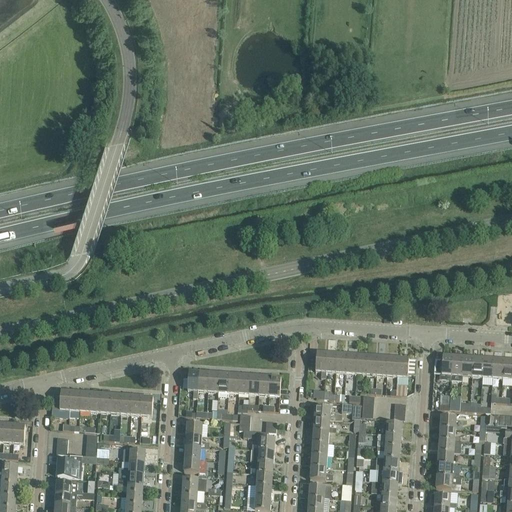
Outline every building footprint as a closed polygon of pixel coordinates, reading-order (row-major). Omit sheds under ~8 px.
[(321,380),(325,380),(327,355),(317,354),(316,373),(322,373),(321,380)] [(327,355),(325,380),(326,380),(326,374),(336,375),(337,356),(327,355)] [(336,375),(346,375),(348,356),(337,356),(336,375)] [(346,375),(357,376),(358,357),(348,356),(346,375)] [(368,358),(358,357),(357,376),(367,377),(368,358)] [(452,382),(453,358),(443,357),(442,376),(440,376),(439,381),(446,382),(452,382)] [(367,377),(377,377),(378,358),(368,358),(367,377)] [(377,377),(387,378),(389,359),(378,358),(377,377)] [(464,359),(453,358),(452,382),(461,383),(462,378),(464,359)] [(387,378),(398,379),(399,360),(389,359),(387,378)] [(464,359),(462,378),(473,378),(474,360),(464,359)] [(409,361),(399,360),(398,379),(408,380),(409,361)] [(484,360),(474,360),(473,378),(483,379),(484,360)] [(483,379),(493,380),(494,361),(484,360),(483,379)] [(504,362),(494,361),(493,380),(503,381),(504,362)] [(511,362),(504,362),(503,381),(511,381),(511,362)] [(189,373),(188,392),(194,393),(193,401),(198,401),(198,393),(199,374),(189,373)] [(210,375),(199,374),(198,393),(208,394),(210,375)] [(208,394),(219,394),(220,375),(210,375),(208,394)] [(229,395),(230,376),(220,375),(219,394),(218,398),(228,399),(229,395)] [(230,376),(229,395),(239,396),(240,377),(230,376)] [(250,377),(240,377),(239,396),(249,396),(250,377)] [(261,378),(250,377),(249,396),(259,397),(261,378)] [(259,397),(270,398),(271,379),(261,378),(259,397)] [(281,379),(271,379),(270,398),(280,398),(281,379)] [(397,387),(397,392),(396,397),(406,398),(407,388),(397,387)] [(324,401),(325,393),(322,392),(314,392),(313,399),(317,399),(316,401),(324,401)] [(70,420),(70,413),(72,394),(61,393),(61,399),(54,399),(53,411),(60,411),(59,419),(70,420)] [(324,401),(335,402),(335,396),(330,396),(330,393),(325,393),(324,401)] [(72,394),(70,413),(81,413),(82,394),(72,394)] [(82,394),(81,413),(91,414),(92,395),(82,394)] [(92,395),(91,414),(101,415),(102,396),(92,395)] [(501,405),(502,399),(496,399),(496,395),(491,395),(491,405),(496,405),(501,405)] [(111,415),(112,397),(102,396),(101,415),(111,415)] [(449,412),(450,403),(451,397),(440,396),(440,406),(439,412),(449,412)] [(111,415),(121,416),(123,397),(112,397),(111,415)] [(121,416),(131,417),(133,398),(123,397),(121,416)] [(451,397),(450,403),(449,412),(454,412),(460,413),(460,407),(460,404),(461,398),(451,397)] [(131,417),(141,418),(143,399),(133,398),(131,417)] [(153,399),(143,399),(141,418),(141,422),(152,423),(152,418),(153,399)] [(470,414),(470,408),(470,405),(460,404),(460,407),(460,413),(470,414)] [(342,405),(341,415),(353,415),(353,406),(342,405)] [(353,415),(352,421),(355,421),(360,421),(360,419),(361,409),(361,407),(353,406),(353,415)] [(314,421),(330,422),(342,423),(343,416),(336,416),(337,415),(332,415),(332,416),(330,416),(331,410),(315,409),(314,421)] [(441,418),(440,431),(456,432),(456,419),(441,418)] [(494,418),(487,418),(486,426),(493,427),(494,427),(494,418)] [(378,436),(401,438),(402,426),(402,422),(394,422),(378,420),(377,429),(378,429),(377,436),(378,436)] [(314,433),(331,434),(336,435),(336,430),(329,429),(330,422),(314,421),(314,433)] [(187,425),(186,438),(201,439),(202,426),(197,426),(187,425)] [(5,426),(4,445),(14,445),(15,427),(5,426)] [(15,427),(14,446),(24,446),(26,427),(15,427)] [(114,436),(110,436),(109,442),(119,443),(120,437),(120,431),(114,430),(114,436)] [(455,439),(456,432),(440,431),(439,443),(461,444),(460,444),(460,439),(455,439)] [(268,440),(269,434),(265,434),(250,433),(244,433),(243,439),(252,440),(252,451),(274,453),(275,441),(268,440)] [(331,434),(314,433),(313,445),(328,446),(329,434),(331,434)] [(378,436),(377,448),(401,450),(401,438),(378,436)] [(201,439),(186,438),(186,450),(200,451),(200,450),(209,451),(209,445),(201,444),(201,439)] [(461,444),(439,443),(438,454),(454,455),(460,455),(461,444)] [(327,458),(328,446),(313,445),(312,457),(327,458)] [(511,446),(504,445),(503,457),(506,457),(506,458),(511,458),(511,446)] [(401,450),(377,448),(377,453),(385,453),(384,461),(400,462),(401,450)] [(200,451),(186,450),(185,462),(200,463),(200,451)] [(274,453),(252,451),(251,464),(274,465),(274,453)] [(130,452),(129,464),(145,465),(146,453),(130,452)] [(453,467),(454,455),(438,454),(438,466),(453,467)] [(96,459),(85,458),(70,457),(70,463),(59,462),(58,478),(71,479),(82,480),(83,465),(96,466),(96,465),(96,459)] [(327,458),(312,457),(311,469),(326,470),(327,458)] [(400,462),(384,461),(379,460),(378,472),(383,472),(399,473),(400,462)] [(200,463),(185,462),(184,474),(194,474),(199,474),(200,463)] [(144,477),(145,465),(129,464),(129,470),(119,470),(118,475),(128,476),(144,477)] [(250,476),(257,476),(273,478),(274,465),(251,464),(250,476)] [(2,479),(17,480),(18,468),(0,466),(0,478),(2,479)] [(438,466),(437,478),(461,480),(461,479),(459,479),(460,468),(453,467),(438,466)] [(496,468),(489,468),(483,467),(482,477),(482,479),(495,480),(496,468)] [(326,476),(326,470),(311,469),(310,481),(326,482),(333,483),(333,477),(326,476)] [(377,484),(398,485),(402,486),(403,478),(399,478),(399,473),(383,472),(378,472),(377,484)] [(356,473),(355,483),(362,483),(362,482),(364,482),(364,476),(363,476),(363,473),(356,473)] [(123,487),(123,488),(143,489),(144,477),(128,476),(128,481),(119,481),(118,487),(123,487)] [(257,476),(256,488),(272,489),(273,478),(257,476)] [(461,486),(461,480),(437,478),(436,490),(451,491),(452,486),(461,486)] [(2,491),(17,492),(17,480),(2,479),(2,491)] [(183,491),(197,492),(198,480),(184,479),(183,491)] [(57,483),(56,495),(82,497),(82,494),(83,494),(83,492),(77,492),(77,485),(57,483)] [(377,496),(397,497),(398,485),(377,484),(377,495),(377,496)] [(310,487),(309,500),(324,500),(325,488),(310,487)] [(342,487),(342,495),(351,495),(351,487),(346,487),(342,487)] [(142,501),(143,489),(123,488),(123,493),(127,494),(126,500),(142,501)] [(272,489),(256,488),(255,500),(271,501),(272,489)] [(17,492),(2,491),(1,503),(16,504),(17,492)] [(197,492),(183,491),(182,503),(196,504),(197,492)] [(435,504),(435,508),(456,510),(457,505),(450,505),(451,494),(438,493),(438,496),(431,496),(431,504),(435,504)] [(508,498),(507,505),(511,505),(511,493),(508,493),(504,493),(500,493),(500,497),(508,498)] [(56,495),(55,507),(76,509),(76,500),(81,500),(88,500),(88,494),(83,494),(82,494),(82,497),(56,495)] [(396,509),(397,497),(377,496),(377,501),(381,501),(381,508),(396,509)] [(126,500),(126,511),(133,511),(141,511),(142,501),(126,500)] [(254,511),(270,511),(271,501),(255,500),(254,511)] [(312,511),(323,511),(324,500),(309,500),(308,511),(312,511)] [(349,511),(350,502),(345,502),(340,502),(339,511),(349,511)] [(15,511),(16,504),(1,503),(0,511),(15,511)] [(205,505),(196,504),(182,503),(181,511),(195,511),(196,511),(205,511),(205,505)]
